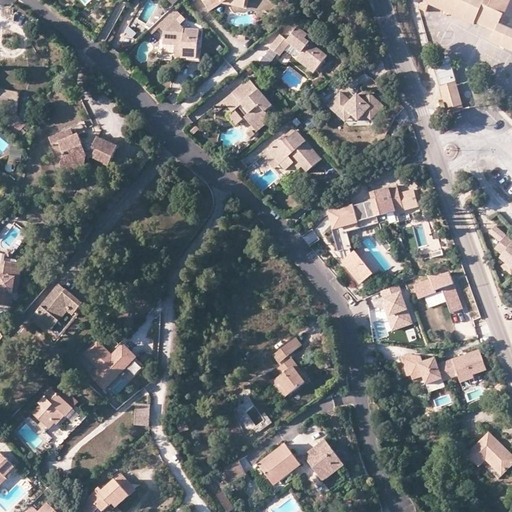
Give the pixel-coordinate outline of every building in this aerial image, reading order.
[(203,0),(211,11),(223,3),(227,0),(243,0),(247,1),(246,0),(203,0)] [(485,3),(486,0),(431,0),(431,1),(429,4),(431,5),(475,25),(476,24),(485,3)] [(509,6),(494,0),(486,0),(485,3),(506,13),(509,6)] [(506,13),(503,21),(510,24),(511,18),(511,0),(494,0),(509,6),(506,13)] [(429,4),(426,2),(424,1),(420,10),(427,13),(431,5),(429,4)] [(485,3),(476,24),(497,33),(500,25),(503,21),(506,13),(485,3)] [(82,11),(74,5),(66,16),(74,22),(82,11)] [(174,8),(155,26),(159,30),(161,27),(166,32),(177,21),(180,24),(185,19),(174,8)] [(180,24),(177,21),(166,32),(166,45),(177,44),(183,44),(182,57),(198,58),(199,30),(185,29),(180,24)] [(511,30),(500,25),(497,33),(493,42),(511,50),(511,30)] [(133,40),(137,35),(129,29),(126,33),(133,40)] [(308,37),(299,30),(290,42),(291,43),(302,52),(312,60),(308,65),(316,72),(327,58),(306,41),(308,37)] [(291,43),(290,42),(282,36),(272,48),(281,55),(291,43)] [(312,60),(302,52),(298,57),(308,65),(312,60)] [(451,58),(436,63),(443,87),(458,83),(451,58)] [(395,80),(391,83),(397,92),(401,89),(395,80)] [(233,96),(241,105),(249,114),(246,117),(244,118),(252,127),(255,129),(269,116),(266,113),(273,106),(250,81),(233,96)] [(443,88),(450,111),(465,106),(459,83),(443,88)] [(21,93),(4,91),(0,95),(0,108),(8,117),(3,121),(17,135),(27,126),(18,116),(21,93)] [(352,101),(342,92),(330,106),(343,118),(346,115),(349,118),(352,115),(359,121),(365,114),(372,120),(383,106),(371,95),(364,102),(358,95),(352,101)] [(238,108),(241,105),(233,96),(219,110),(223,114),(229,108),(234,112),(234,111),(238,108)] [(249,114),(241,105),(238,108),(246,117),(249,114)] [(467,111),(465,106),(450,111),(451,115),(467,111)] [(242,120),(234,111),(234,112),(228,117),(236,126),(242,120)] [(272,120),(269,116),(255,129),(258,133),(272,120)] [(200,131),(196,127),(190,132),(194,136),(200,131)] [(70,137),(59,142),(64,154),(61,165),(76,170),(79,169),(83,157),(88,155),(89,157),(91,156),(108,166),(118,149),(99,138),(95,145),(93,149),(87,151),(83,143),(80,134),(75,136),(72,129),(67,131),(70,137)] [(53,145),(59,142),(70,137),(67,131),(50,137),(53,145)] [(271,151),(282,164),(294,154),(299,160),(304,166),(309,172),(321,162),(298,133),(293,138),(290,134),(271,151)] [(89,141),(83,143),(87,151),(93,149),(95,145),(89,141)] [(11,161),(24,161),(23,146),(11,147),(11,161)] [(277,169),(282,164),(271,151),(265,155),(277,169)] [(294,154),(282,164),(287,170),(296,163),(299,160),(294,154)] [(83,157),(79,169),(84,167),(88,155),(83,157)] [(304,166),(299,160),(296,163),(301,169),(304,166)] [(76,170),(61,165),(65,174),(76,170)] [(511,176),(510,174),(497,183),(509,198),(511,195),(511,176)] [(377,199),(372,200),(354,205),(359,221),(376,216),(404,209),(397,186),(375,192),(377,199)] [(414,190),(405,192),(410,209),(419,207),(414,190)] [(359,221),(354,205),(354,204),(328,211),(334,230),(359,223),(359,221)] [(378,223),(376,216),(359,221),(359,223),(334,230),(333,230),(339,252),(351,248),(347,232),(378,223)] [(511,273),(511,272),(511,244),(511,243),(511,240),(506,235),(495,225),(489,232),(500,241),(499,242),(505,247),(505,251),(503,254),(500,257),(505,262),(502,266),(511,273)] [(505,247),(499,242),(495,248),(503,254),(505,251),(505,247)] [(374,274),(355,251),(341,262),(360,285),(374,274)] [(14,293),(17,277),(14,276),(16,266),(12,262),(6,261),(2,264),(0,264),(0,290),(0,291),(0,292),(0,304),(12,306),(14,293)] [(421,300),(439,294),(438,291),(443,289),(452,314),(464,310),(451,273),(416,286),(421,300)] [(400,285),(383,292),(387,303),(384,304),(394,333),(415,325),(400,285)] [(84,306),(60,286),(34,318),(51,332),(70,310),(76,314),(84,306)] [(296,338),(274,354),(280,361),(301,345),(296,338)] [(137,356),(125,344),(113,356),(98,342),(86,354),(101,369),(92,377),(105,389),(137,356)] [(488,369),(481,349),(446,362),(453,378),(460,375),(462,382),(476,377),(474,374),(488,369)] [(420,364),(424,362),(422,357),(409,355),(402,357),(409,377),(413,375),(414,380),(425,376),(420,364)] [(453,378),(446,362),(439,364),(436,357),(433,359),(433,360),(431,361),(430,360),(424,362),(420,364),(425,376),(428,385),(444,378),(445,381),(453,378)] [(277,378),(289,394),(305,382),(299,374),(302,372),(292,359),(278,369),(282,374),(277,378)] [(299,374),(305,382),(308,379),(302,372),(299,374)] [(284,398),(289,394),(277,378),(270,379),(284,398)] [(431,393),(446,388),(444,382),(429,388),(431,393)] [(61,413),(65,417),(66,418),(74,409),(59,395),(61,393),(56,387),(45,398),(45,399),(40,404),(42,406),(33,415),(49,430),(55,423),(53,421),(61,413)] [(59,395),(74,409),(79,404),(65,390),(61,393),(59,395)] [(136,427),(151,427),(151,405),(137,404),(136,427)] [(264,420),(267,425),(272,422),(265,412),(261,415),(264,420)] [(57,425),(65,417),(61,413),(53,421),(55,423),(57,425)] [(259,431),(267,425),(264,420),(256,425),(259,431)] [(185,421),(178,423),(180,431),(187,428),(185,421)] [(511,454),(489,432),(468,454),(480,465),(486,459),(502,474),(511,463),(511,454)] [(303,456),(304,458),(318,475),(324,470),(329,476),(343,465),(325,441),(318,446),(320,448),(317,451),(314,448),(303,456)] [(286,469),(290,473),(301,464),(299,462),(297,459),(285,444),(259,464),(271,480),(278,476),(286,469)] [(0,475),(2,474),(7,478),(16,469),(0,452),(0,475)] [(245,475),(237,461),(223,469),(231,483),(245,475)] [(282,479),(290,473),(286,469),(278,476),(282,479)] [(324,470),(318,475),(322,481),(329,476),(324,470)] [(119,496),(123,500),(135,490),(121,474),(102,489),(100,487),(81,503),(88,511),(92,511),(97,507),(102,511),(113,502),(119,496)] [(233,507),(222,490),(215,494),(227,511),(233,507)] [(116,506),(123,500),(119,496),(113,502),(116,506)] [(55,511),(46,502),(36,511),(55,511)]
